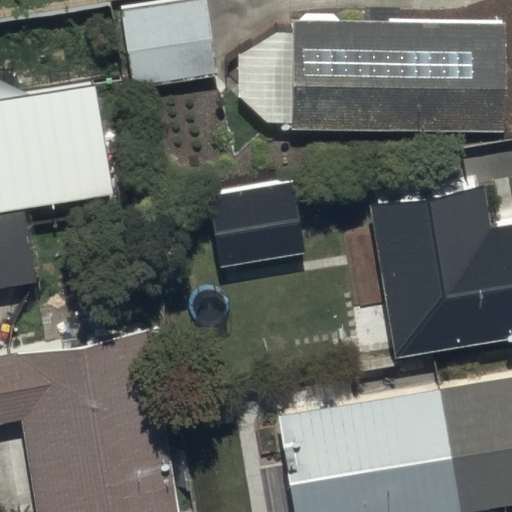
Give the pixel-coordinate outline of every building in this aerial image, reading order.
[(207,0),(116,0),(126,70),(215,60),(207,0)] [(505,8),(287,2),(284,104),(502,110),(505,8)] [(475,158),(363,177),(389,330),(511,309),(511,201),(483,207),(475,158)] [(215,248),(300,237),(291,169),(206,180),(215,248)] [(24,178),(0,181),(0,271),(36,267),(24,178)] [(0,403),(19,401),(35,511),(176,511),(147,312),(0,333),(0,403)] [(294,511),(511,475),(511,351),(270,392),(290,511),(294,511)]
